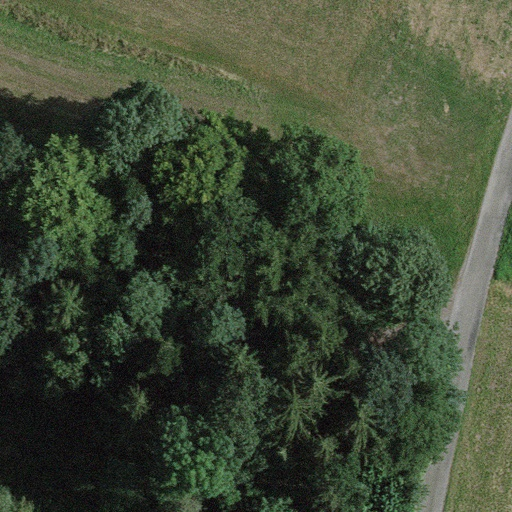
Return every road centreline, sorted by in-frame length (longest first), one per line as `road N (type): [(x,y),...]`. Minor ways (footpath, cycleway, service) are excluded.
road 1 (track): [(461,341),(231,352),(44,298),(0,271)]
road 2 (track): [(511,156),(461,341),(430,511)]
